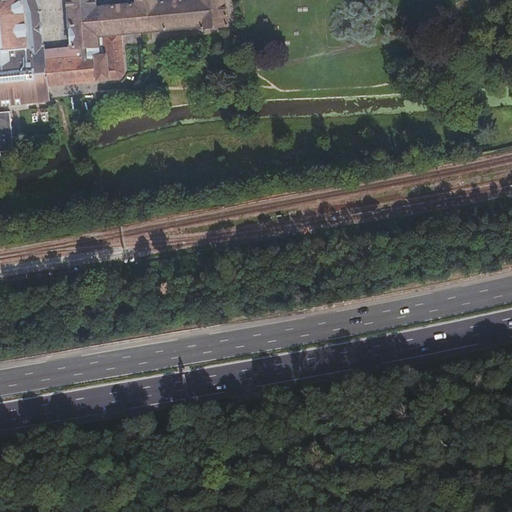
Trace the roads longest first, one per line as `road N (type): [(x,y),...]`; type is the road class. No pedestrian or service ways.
road 1 (motorway): [(0,415),(511,322)]
road 2 (motorway): [(511,288),(0,381)]
road 3 (track): [(511,465),(206,511)]
